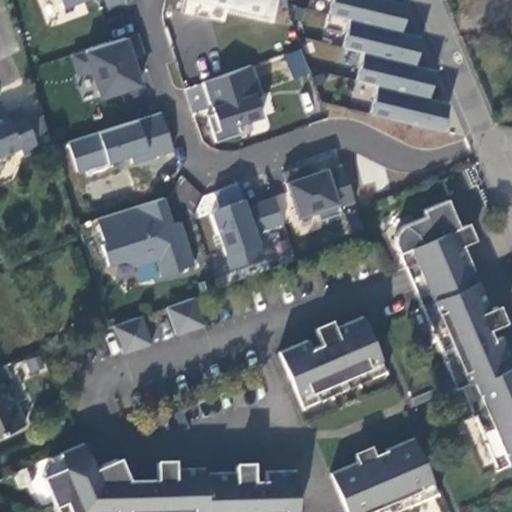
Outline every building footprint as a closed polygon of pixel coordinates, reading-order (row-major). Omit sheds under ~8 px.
[(59,0),(67,17),(108,0),(59,0)] [(198,0),(269,16),(272,0),(198,0)] [(404,34),(411,3),(396,0),(333,0),(330,13),(351,18),(344,48),(363,52),(357,80),(378,84),(371,114),(445,131),(452,103),(432,98),(438,72),(416,67),(423,39),(404,34)] [(70,54),(77,78),(92,74),(100,101),(145,87),(130,36),(70,54)] [(301,49),(284,54),(292,78),(309,73),(301,49)] [(252,66),(184,87),(192,114),(205,110),(215,142),(270,125),(252,66)] [(0,147),(15,141),(19,150),(35,143),(16,99),(2,106),(0,101),(0,147)] [(76,175),(173,153),(164,114),(67,137),(76,175)] [(354,206),(342,163),(286,180),(299,222),(354,206)] [(217,190),(220,205),(240,201),(237,186),(217,190)] [(279,197),(253,199),(256,232),(282,229),(279,197)] [(194,269),(183,219),(173,221),(168,199),(97,215),(113,287),(194,269)] [(397,254),(404,269),(450,250),(444,236),(460,229),(447,199),(422,210),(425,216),(407,224),(402,225),(398,229),(396,232),(394,236),(394,242),(395,248),(397,254)] [(248,200),(212,210),(229,270),(265,260),(248,200)] [(450,250),(404,269),(415,293),(467,270),(458,246),(450,250)] [(467,270),(415,293),(417,299),(456,389),(461,387),(496,470),(511,463),(511,363),(500,336),(491,340),(486,329),(485,326),(479,328),(474,318),(490,311),(489,308),(472,268),(467,270)] [(194,298),(166,308),(175,336),(203,327),(194,298)] [(194,298),(166,307),(166,308),(194,298)] [(490,311),(474,318),(479,328),(485,326),(486,329),(502,322),(494,306),(489,308),(490,311)] [(141,316),(113,326),(141,317),(141,316)] [(306,340),(277,352),(302,408),(385,373),(361,316),(331,329),(337,345),(326,349),(324,343),(321,344),(310,349),(306,340)] [(151,344),(141,317),(113,326),(123,354),(151,344)] [(331,329),(328,323),(314,329),(321,344),(324,343),(326,349),(337,345),(331,329)] [(0,381),(0,435),(25,425),(15,401),(7,398),(0,381)] [(360,460),(329,473),(346,511),(397,511),(437,495),(412,438),(383,450),(387,460),(375,465),(377,471),(366,476),(360,460)] [(55,455),(61,469),(88,454),(83,442),(55,455)] [(296,511),(295,470),(264,471),(264,481),(253,481),(249,482),(250,489),(238,489),(237,472),(234,472),(204,472),(204,468),(175,469),(171,469),(172,485),(160,486),(160,479),(157,479),(129,480),(129,486),(110,487),(108,482),(123,475),(122,473),(105,480),(106,482),(101,484),(94,468),(88,454),(61,469),(43,477),(42,477),(54,505),(65,501),(69,511),(296,511)] [(48,458),(49,460),(46,462),(44,464),(42,468),(42,474),(43,477),(61,469),(55,455),(48,458)] [(116,459),(94,468),(101,484),(106,482),(105,480),(122,473),(116,459)] [(157,479),(160,479),(160,486),(172,485),(171,469),(175,469),(174,462),(156,462),(157,479)] [(252,465),(234,465),(234,472),(237,472),(238,489),(250,489),(249,482),(253,481),(252,465)]
